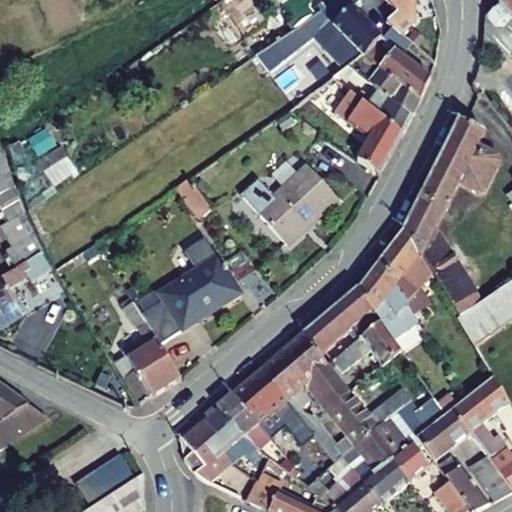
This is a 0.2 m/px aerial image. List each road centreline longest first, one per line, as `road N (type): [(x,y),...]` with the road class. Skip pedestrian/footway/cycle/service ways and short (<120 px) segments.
road 1 (tertiary): [(461,0),(451,80),(375,225),(309,297),(149,434)]
road 2 (residential): [(149,434),(0,361)]
